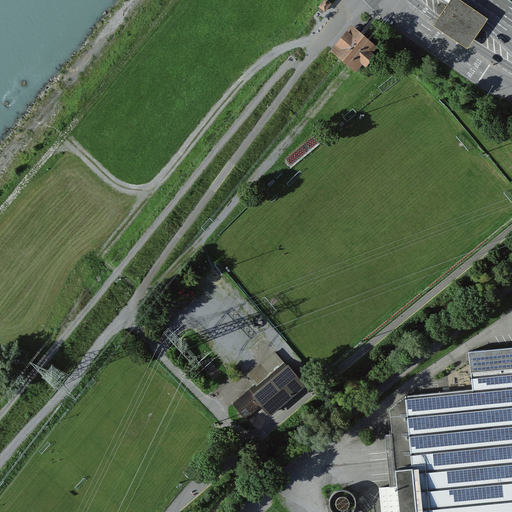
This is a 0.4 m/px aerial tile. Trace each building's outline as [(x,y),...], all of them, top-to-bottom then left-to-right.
[(331,0),(327,0),(322,7),(328,12),(336,3),(331,0)] [(490,17),(466,0),(445,0),(429,23),(466,50),(490,17)] [(378,44),(356,26),(335,52),(364,75),(380,56),(373,50),(378,44)] [(428,50),(403,34),(395,47),(420,63),(428,50)] [(476,390),(413,395),(396,411),(404,505),(386,506),(386,511),(511,511),(511,347),(473,350),(476,390)] [(309,383),(277,349),(249,375),(258,384),(241,400),(254,415),(266,404),(274,414),(309,383)] [(355,511),(357,511),(359,505),(358,500),(356,495),(351,492),(346,491),(340,492),(336,495),(333,499),(333,506),(335,511),(355,511)]
